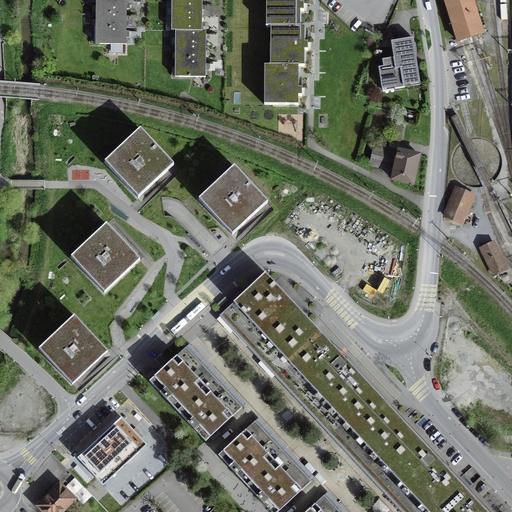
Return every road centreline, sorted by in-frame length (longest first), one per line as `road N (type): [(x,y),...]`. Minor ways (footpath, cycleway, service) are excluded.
road 1 (residential): [(403,342),(361,328),(289,260),(255,257),(5,474)]
road 2 (residential): [(403,342),(426,308),(441,125),(427,0)]
road 3 (residential): [(511,491),(423,396),(403,342)]
